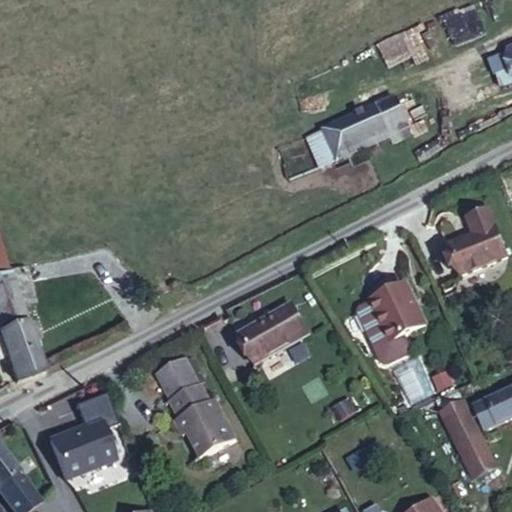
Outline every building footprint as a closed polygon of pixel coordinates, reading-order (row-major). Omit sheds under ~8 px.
[(394,96),(319,132),(333,160),(388,134),(391,141),(411,130),(394,96)] [(333,160),(319,132),(303,140),(319,167),(333,160)] [(456,280),(500,259),(479,214),(458,223),(465,239),(440,250),(456,280)] [(410,331),(389,290),(352,307),(373,348),(410,331)] [(0,390),(29,383),(19,351),(13,334),(2,301),(0,301),(0,390)] [(241,372),(293,344),(276,312),(223,340),(241,372)] [(13,334),(19,351),(25,350),(20,332),(13,334)] [(143,381),(159,407),(187,390),(171,364),(143,381)] [(191,465),(226,444),(202,402),(197,404),(188,389),(187,390),(157,408),(166,424),(161,427),(170,444),(176,440),(191,465)] [(511,420),(511,394),(485,405),(495,427),(511,420)] [(485,475),(456,409),(431,420),(460,485),(485,475)] [(94,448),(102,469),(115,465),(106,442),(94,448)] [(329,465),(337,477),(365,457),(356,445),(329,465)] [(0,463),(0,511),(18,511),(30,503),(0,463)] [(426,511),(415,497),(396,511),(426,511)]
